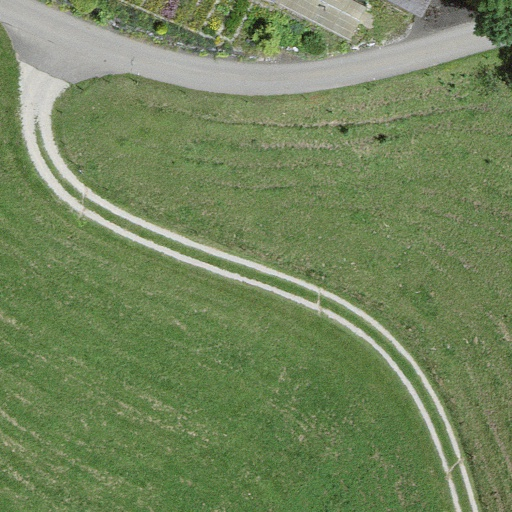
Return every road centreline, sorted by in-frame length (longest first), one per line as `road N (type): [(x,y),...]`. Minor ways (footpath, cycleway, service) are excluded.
road 1 (track): [(467,511),(416,381),(357,319),(122,222),(75,194),(49,166),(36,106),(41,76),(63,38)]
road 2 (unclassified): [(511,30),(328,74),(255,77),(151,62),(0,10)]
